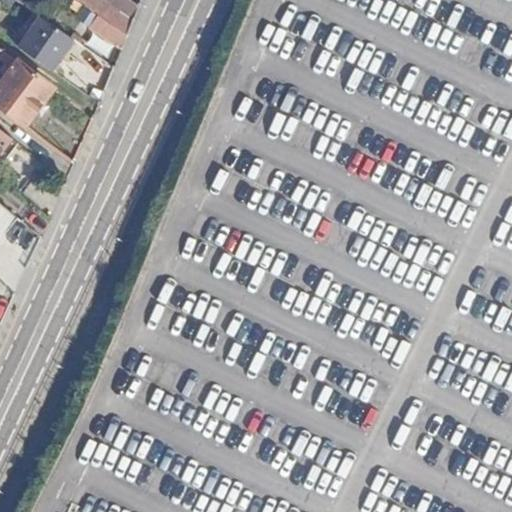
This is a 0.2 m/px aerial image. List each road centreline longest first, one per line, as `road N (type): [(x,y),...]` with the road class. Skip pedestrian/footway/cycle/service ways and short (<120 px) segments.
road 1 (secondary): [(0,447),(206,0)]
road 2 (secondary): [(178,0),(0,386)]
